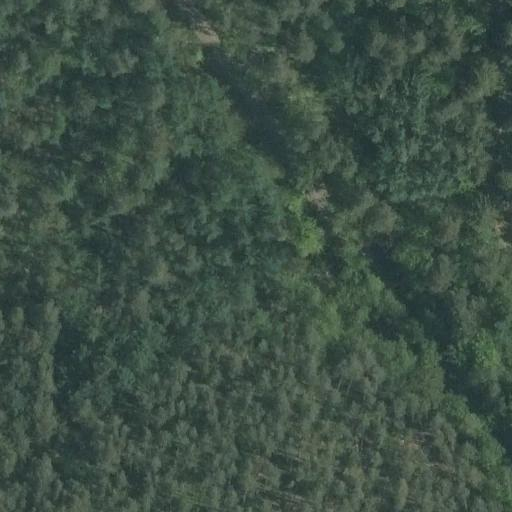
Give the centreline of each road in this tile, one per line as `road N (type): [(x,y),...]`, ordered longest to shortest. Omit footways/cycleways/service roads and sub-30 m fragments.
road 1 (track): [(511,481),(171,0)]
road 2 (track): [(511,226),(501,151),(497,0)]
